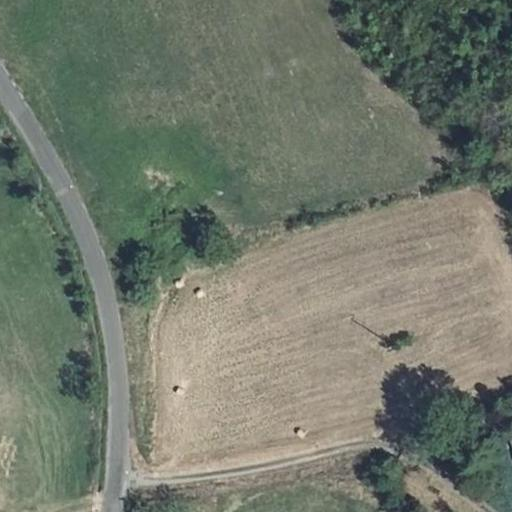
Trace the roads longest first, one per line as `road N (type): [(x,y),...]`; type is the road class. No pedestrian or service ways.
road 1 (unclassified): [(115,511),(122,410),(106,292),(78,211),(0,80)]
road 2 (track): [(511,389),(405,432),(259,472),(117,483)]
